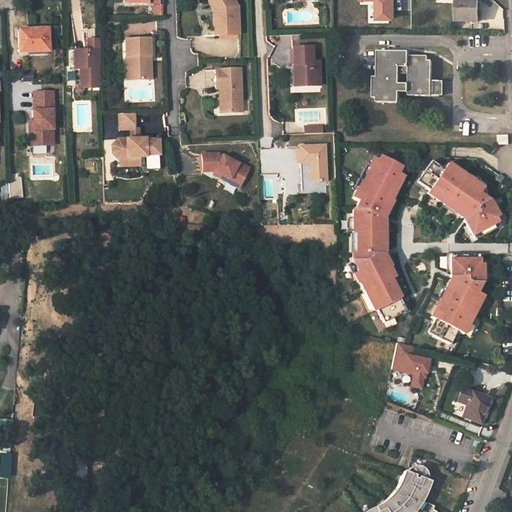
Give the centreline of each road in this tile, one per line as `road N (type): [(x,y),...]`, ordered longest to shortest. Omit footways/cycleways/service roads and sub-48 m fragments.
road 1 (residential): [(262,130),(258,0)]
road 2 (residential): [(174,121),(169,0)]
